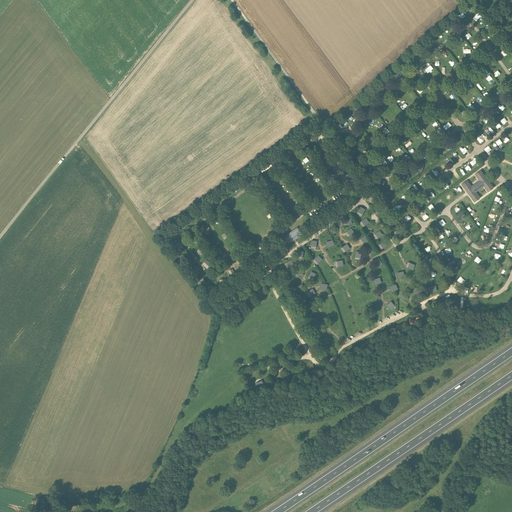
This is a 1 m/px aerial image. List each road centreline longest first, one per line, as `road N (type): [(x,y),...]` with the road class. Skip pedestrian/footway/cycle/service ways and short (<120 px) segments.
road 1 (unclassified): [(0,236),(192,0)]
road 2 (motorway): [(511,348),(274,511)]
road 3 (unknown): [(287,254),(340,348),(409,309),(408,272),(395,244)]
road 4 (motorway): [(315,511),(511,377)]
